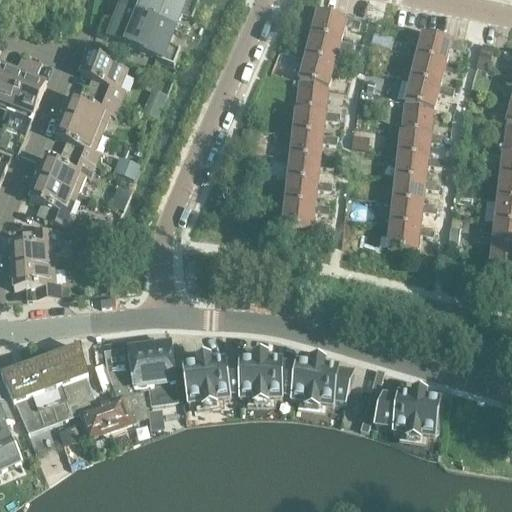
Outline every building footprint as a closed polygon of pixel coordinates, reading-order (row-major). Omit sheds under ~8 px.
[(148,22),(157,0),(130,0),(126,13),(148,22)] [(193,23),(199,6),(183,0),(157,0),(148,22),(171,31),(176,18),(192,21),(191,22),(193,23)] [(136,53),(148,22),(126,13),(120,26),(105,23),(105,22),(104,21),(97,38),(136,53)] [(341,45),(345,30),(347,23),(346,23),(318,16),(312,39),(341,47),(341,45)] [(179,53),(165,44),(171,31),(148,22),(136,53),(174,69),(181,52),(179,52),(179,53)] [(359,33),(361,27),(361,25),(347,22),(346,23),(347,23),(345,30),(359,33)] [(446,67),(450,52),(452,45),(451,45),(423,38),(417,61),(446,69),(446,67)] [(335,67),(339,53),(341,47),(312,39),(306,62),(335,69),(335,67)] [(464,56),(466,48),(452,44),(451,45),(452,45),(450,52),(464,56)] [(353,56),(355,50),(355,48),(341,45),(341,47),(339,53),(353,56)] [(481,70),(490,71),(491,49),(482,49),(481,70)] [(120,93),(128,74),(89,58),(80,79),(97,86),(92,96),(120,107),(125,95),(120,93)] [(0,111),(11,116),(32,65),(22,61),(17,76),(6,71),(0,85),(0,111)] [(441,89),(444,75),(446,69),(417,61),(411,84),(440,91),(441,89)] [(329,92),(333,75),(335,69),(306,62),(300,85),(328,92),(329,92)] [(32,125),(46,88),(35,83),(41,69),(32,65),(11,116),(32,125)] [(40,80),(50,83),(54,67),(43,65),(40,80)] [(347,79),(349,73),(349,71),(335,67),(335,69),(333,75),(347,79)] [(458,78),(460,72),(460,70),(446,67),(446,69),(444,75),(458,78)] [(400,83),(397,101),(406,102),(409,84),(400,83)] [(434,114),(438,97),(440,91),(411,84),(405,107),(434,114)] [(326,116),(328,92),(300,85),(297,114),(325,118),(326,116)] [(452,101),(454,93),(441,89),(440,91),(438,97),(452,101)] [(115,120),(120,107),(92,96),(88,107),(72,100),(63,121),(103,137),(110,118),(115,120)] [(151,119),(154,111),(143,106),(139,114),(151,119)] [(431,138),(434,114),(405,107),(403,137),(431,140),(431,138)] [(323,139),(325,124),(326,118),(325,118),(297,114),(296,114),(293,138),(323,141),(323,139)] [(339,126),(340,120),(340,118),(326,116),(325,118),(326,118),(325,124),(339,126)] [(95,155),(103,137),(63,121),(55,141),(71,148),(67,158),(95,170),(100,157),(95,155)] [(429,162),(431,146),(431,140),(403,137),(402,137),(399,160),(429,164),(429,162)] [(321,163),(322,147),(323,141),(293,138),(291,161),(320,165),(321,163)] [(445,148),(446,140),(431,138),(431,140),(431,146),(445,148)] [(337,149),(338,142),(338,141),(323,139),(323,141),(322,147),(337,149)] [(511,158),(504,157),(503,157),(501,181),(511,182),(511,158)] [(90,182),(95,170),(67,158),(63,169),(47,162),(38,183),(78,199),(85,180),(90,182)] [(426,185),(428,170),(429,164),(399,160),(396,184),(426,187),(426,185)] [(120,161),(117,175),(138,180),(141,166),(120,161)] [(318,186),(320,171),(320,165),(291,161),(288,184),(318,188),(318,186)] [(442,172),(443,164),(429,162),(429,164),(428,170),(442,172)] [(334,172),(335,164),(321,163),(320,165),(320,171),(334,172)] [(511,182),(501,181),(498,204),(511,205),(511,182)] [(70,218),(78,199),(38,183),(30,204),(46,210),(42,221),(69,233),(75,220),(70,218)] [(315,209),(317,194),(318,188),(288,184),(285,208),(315,211),(315,209)] [(423,208),(425,193),(426,187),(396,184),(393,207),(423,210),(423,208)] [(439,195),(440,188),(440,187),(426,185),(426,187),(425,193),(439,195)] [(331,196),(332,189),(332,187),(318,186),(318,188),(317,194),(331,196)] [(511,205),(498,204),(495,228),(511,229),(511,205)] [(421,231),(422,216),(423,210),(393,207),(391,230),(420,233),(421,231)] [(312,235),(314,217),(315,211),(285,208),(283,231),(312,235)] [(437,218),(437,211),(438,210),(423,208),(423,210),(422,216),(437,218)] [(329,219),(330,211),(315,209),(315,211),(314,217),(329,219)] [(511,229),(495,228),(492,251),(511,252),(511,229)] [(418,257),(420,239),(420,233),(391,230),(388,253),(418,257)] [(434,241),(435,234),(435,233),(421,231),(420,233),(420,239),(434,241)] [(55,268),(53,248),(59,248),(58,234),(28,236),(29,248),(11,249),(13,271),(55,268)] [(511,276),(511,252),(492,251),(490,274),(511,276)] [(56,289),(55,268),(13,271),(14,294),(32,292),(32,304),(62,302),(61,288),(56,289)] [(177,395),(170,347),(144,350),(143,345),(128,347),(134,399),(143,396),(143,393),(149,392),(149,398),(177,395)] [(148,421),(143,396),(134,399),(128,347),(104,350),(107,376),(118,405),(97,412),(80,418),(81,419),(82,419),(90,441),(148,421)] [(89,383),(80,351),(2,380),(15,410),(16,409),(87,383),(89,383)] [(292,403),(297,370),(282,369),(282,365),(269,365),(268,361),(254,360),(254,365),(240,364),(240,368),(240,401),(240,405),(247,405),(247,413),(275,413),(275,405),(282,404),(282,402),(292,403)] [(240,401),(240,368),(226,368),(225,365),(211,366),(211,362),(196,364),(197,369),(183,370),(189,410),(196,409),(197,418),(225,414),(223,405),(230,404),(230,401),(240,401)] [(345,410),(354,378),(339,376),(339,372),(325,370),(326,366),(312,364),(311,368),(297,366),(297,370),(292,403),(292,406),(299,407),(298,416),(325,420),(327,411),(334,412),(334,409),(345,410)] [(97,412),(87,383),(16,409),(29,439),(30,438),(28,434),(64,421),(66,425),(81,419),(80,418),(97,412)] [(0,432),(15,425),(0,392),(0,475),(21,466),(9,438),(0,442),(0,432)] [(154,409),(174,405),(173,395),(153,399),(154,409)] [(435,443),(441,404),(427,402),(427,398),(413,396),(412,400),(399,398),(398,401),(384,399),(375,432),(394,434),(393,438),(400,439),(399,447),(427,451),(428,443),(435,443)] [(66,447),(78,444),(75,431),(63,433),(66,447)]
